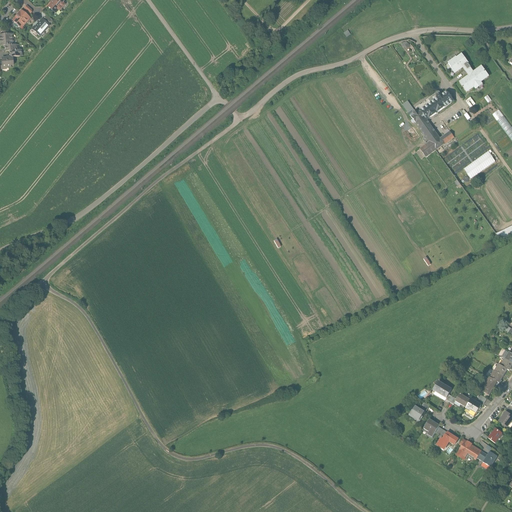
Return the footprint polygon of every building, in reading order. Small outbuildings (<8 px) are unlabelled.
[(66,2),(64,0),(52,0),(50,2),(46,7),(55,14),(66,2)] [(32,10),(25,5),(23,8),(29,13),(32,10)] [(21,28),(30,18),(19,9),(16,14),(11,20),(21,28)] [(43,13),(40,18),(48,24),(52,20),(43,13)] [(39,36),(48,24),(40,18),(36,22),(31,29),(39,36)] [(410,46),(406,41),(400,43),(405,50),(410,46)] [(480,82),(489,76),(485,72),(484,73),(483,72),(485,71),(481,67),(473,72),(470,68),(471,68),(468,65),(467,64),(468,63),(462,55),(457,58),(456,58),(448,63),(451,68),(452,68),(453,69),(451,70),(456,73),(461,69),(461,68),(462,68),(468,76),(459,83),(467,93),(474,87),(476,90),(483,85),(480,82)] [(6,58),(2,59),(2,61),(2,68),(3,68),(11,67),(11,65),(13,65),(12,57),(10,57),(6,58)] [(453,101),(446,92),(442,95),(439,92),(437,92),(435,93),(435,95),(428,100),(431,104),(421,111),(427,120),(453,101)] [(471,107),(477,104),(472,97),(466,100),(471,107)] [(402,105),(410,116),(415,112),(407,101),(402,105)] [(511,127),(499,110),(492,115),(511,141),(511,127)] [(426,120),(427,120),(421,111),(418,113),(416,111),(415,112),(410,116),(424,135),(423,139),(426,144),(419,149),(425,157),(435,150),(444,144),(443,144),(453,137),(450,131),(440,139),(436,134),(426,120)] [(421,160),(425,157),(419,149),(416,152),(421,160)] [(496,161),(489,151),(462,169),(470,180),(496,161)] [(508,372),(511,365),(511,364),(504,360),(500,367),(506,371),(508,372)] [(503,377),(506,371),(500,367),(498,365),(494,372),(503,377)] [(498,384),(503,377),(494,372),(493,371),(489,379),(497,383),(498,384)] [(489,379),(485,385),(493,390),(497,383),(489,379)] [(451,391),(438,383),(433,392),(446,400),(448,396),(451,391)] [(489,397),(493,390),(485,385),(481,392),(489,397)] [(425,390),(418,395),(421,398),(428,393),(425,390)] [(466,409),(470,401),(459,395),(456,401),(455,403),(466,409)] [(456,401),(448,396),(446,400),(445,401),(453,406),(455,403),(456,401)] [(481,406),(471,400),(470,401),(466,409),(465,410),(470,412),(470,411),(476,414),(481,406)] [(424,405),(420,412),(425,415),(429,408),(424,405)] [(420,412),(413,408),(408,416),(420,423),(425,415),(420,412)] [(511,417),(506,413),(498,423),(506,430),(511,423),(511,417)] [(440,427),(430,421),(424,430),(428,433),(426,436),(432,440),(435,434),(439,429),(440,427)] [(447,434),(439,429),(435,434),(444,440),(447,434)] [(496,431),(488,440),(495,445),(502,436),(496,431)] [(458,441),(447,434),(444,440),(438,448),(444,452),(449,444),(454,447),(458,441)] [(471,446),(463,441),(459,447),(462,448),(456,457),(464,462),(467,457),(475,462),(477,460),(481,453),(471,447),(471,446)] [(488,457),(481,453),(477,460),(483,464),(490,469),(497,459),(489,454),(488,457)]
